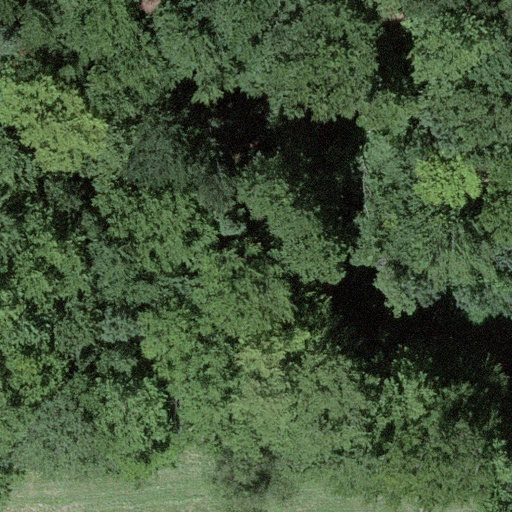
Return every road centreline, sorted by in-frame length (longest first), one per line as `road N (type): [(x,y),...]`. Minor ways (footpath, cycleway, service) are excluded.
road 1 (track): [(268,243),(294,197),(337,174),(511,174)]
road 2 (track): [(511,358),(387,320),(268,243)]
road 3 (track): [(210,511),(349,503),(445,511)]
